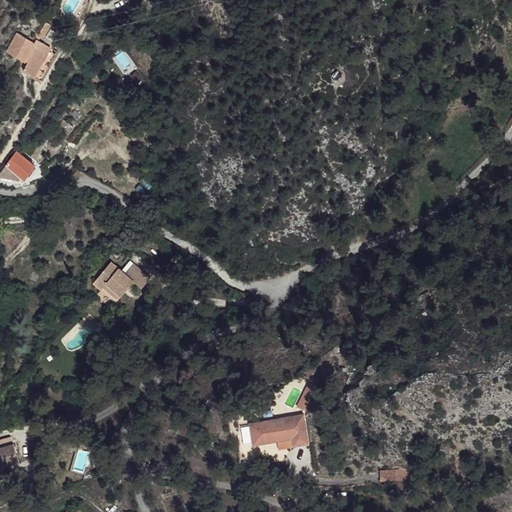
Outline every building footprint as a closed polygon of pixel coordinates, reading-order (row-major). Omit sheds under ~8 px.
[(35,43),(37,40),(38,41),(41,36),(44,37),(52,25),(46,22),(39,34),(36,34),(34,36),(31,40),(35,43)] [(24,71),(42,81),(51,65),(49,64),(57,51),(38,41),(37,40),(35,43),(31,40),(17,33),(7,52),(24,62),(25,60),(28,62),(24,71)] [(328,68),(332,72),(337,68),(333,64),(328,68)] [(137,71),(127,79),(132,87),(143,79),(137,71)] [(63,119),(56,130),(67,137),(74,127),(63,119)] [(35,165),(17,151),(6,165),(0,172),(0,176),(0,177),(19,180),(21,176),(25,179),(35,165)] [(112,252),(100,268),(106,273),(104,277),(120,290),(133,274),(140,280),(150,268),(133,255),(127,262),(112,252)] [(106,273),(100,268),(93,275),(100,280),(104,277),(106,273)] [(305,405),(312,409),(323,386),(316,382),(305,405)] [(312,416),(258,421),(260,442),(284,441),(299,440),(300,443),(315,443),(312,416)] [(0,465),(16,461),(10,442),(0,445),(0,465)] [(415,467),(387,467),(387,479),(419,479),(415,467)] [(283,482),(280,489),(298,495),(299,487),(283,482)] [(79,497),(49,511),(74,511),(84,507),(79,497)]
